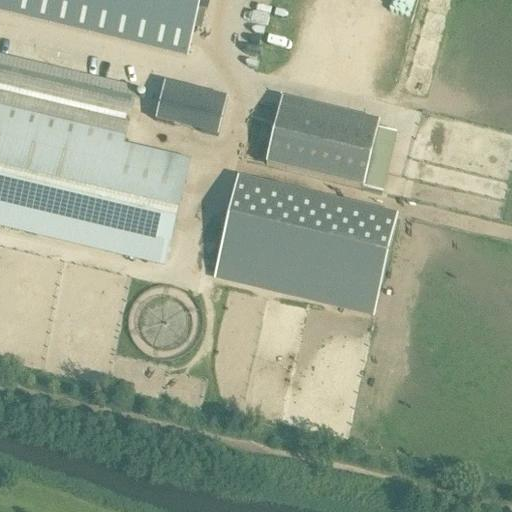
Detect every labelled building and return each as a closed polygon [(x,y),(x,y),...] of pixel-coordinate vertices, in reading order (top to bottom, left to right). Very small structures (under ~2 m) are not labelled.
[(0,0),(0,12),(187,58),(201,0),(0,0)] [(0,230),(166,270),(192,161),(124,145),(126,137),(137,88),(0,55),(0,230)] [(154,123),(191,132),(218,138),(228,98),(164,83),(154,123)] [(393,133),(277,106),(264,164),(379,191),(393,133)] [(378,211),(236,177),(213,271),(356,305),(378,211)]
